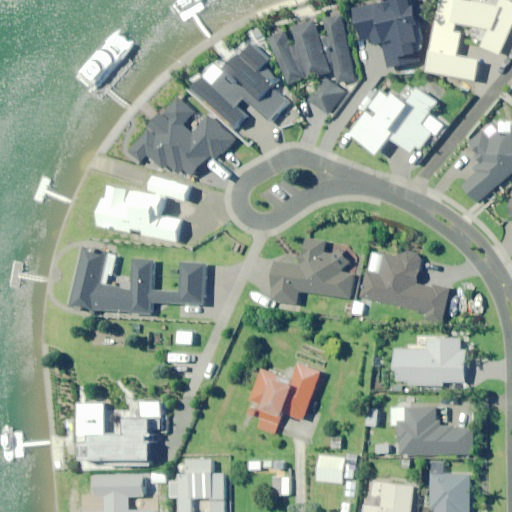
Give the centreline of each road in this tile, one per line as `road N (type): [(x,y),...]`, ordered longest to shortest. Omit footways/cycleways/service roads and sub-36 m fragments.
road 1 (residential): [(355,180),(436,214),(496,278),(511,341)]
road 2 (residential): [(355,180),(254,209),(235,196),(236,173),(287,149),(316,157)]
